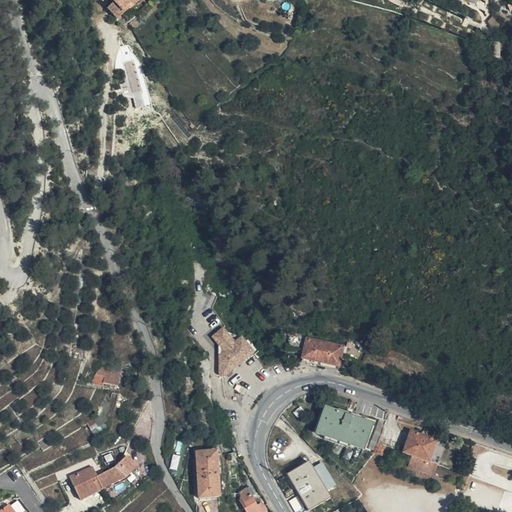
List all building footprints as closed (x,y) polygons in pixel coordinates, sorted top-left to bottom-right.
[(113,0),(114,1),(108,7),(118,19),(131,8),(128,5),(133,0),(113,0)] [(214,310),(217,295),(209,294),(205,315),(217,334),(214,335),(221,345),(219,373),(222,376),(225,375),(227,373),(225,369),(251,352),(243,339),(236,344),(214,310)] [(327,362),(330,363),(333,344),(306,338),(302,361),(326,366),(327,362)] [(333,344),(330,363),(339,365),(343,347),(333,344)] [(225,369),(227,373),(254,356),(251,352),(225,369)] [(120,387),(123,374),(100,368),(94,384),(105,387),(106,384),(120,387)] [(315,433),(362,450),(372,422),(324,405),(315,433)] [(85,426),(89,429),(92,432),(103,422),(97,415),(86,425),(85,426)] [(385,420),(379,418),(373,437),(369,450),(373,452),(378,444),(383,431),(384,423),(385,420)] [(412,456),(430,463),(437,441),(411,431),(404,453),(412,456)] [(445,444),(437,441),(430,463),(437,466),(445,444)] [(384,446),(378,444),(375,452),(382,455),(384,446)] [(221,500),(218,452),(198,453),(202,502),(221,500)] [(430,463),(412,456),(409,464),(411,465),(410,467),(434,477),(437,466),(430,463)] [(141,465),(129,457),(118,467),(106,474),(104,475),(100,477),(105,488),(117,482),(125,479),(129,475),(136,470),(141,465)] [(100,477),(92,461),(91,459),(67,470),(69,475),(71,479),(82,499),(105,488),(100,477)] [(330,495),(316,470),(312,463),(290,475),(310,511),(333,500),(330,495)] [(325,466),(316,470),(330,495),(338,491),(325,466)] [(57,475),(60,480),(61,483),(71,479),(69,475),(67,470),(57,475)] [(259,498),(254,489),(243,496),(245,500),(244,501),(245,503),(244,503),(248,511),(266,511),(264,507),(260,510),(255,500),(259,498)] [(0,511),(20,511),(25,509),(18,500),(11,505),(11,504),(6,507),(0,499),(0,511)]
